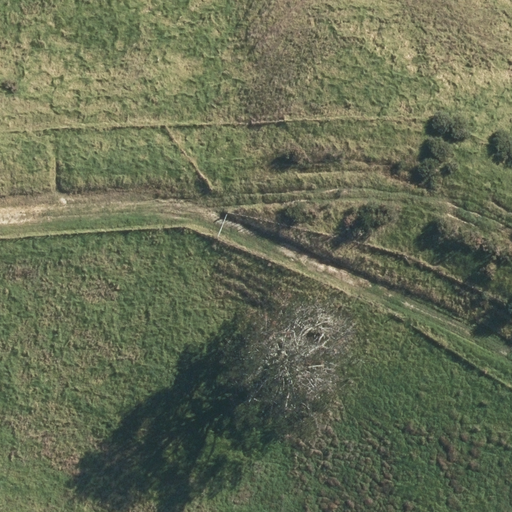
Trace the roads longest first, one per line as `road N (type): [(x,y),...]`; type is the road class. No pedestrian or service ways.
road 1 (track): [(0,197),(105,182),(174,186),(274,174),(384,179),(511,224)]
road 2 (track): [(174,186),(229,227),(511,354)]
